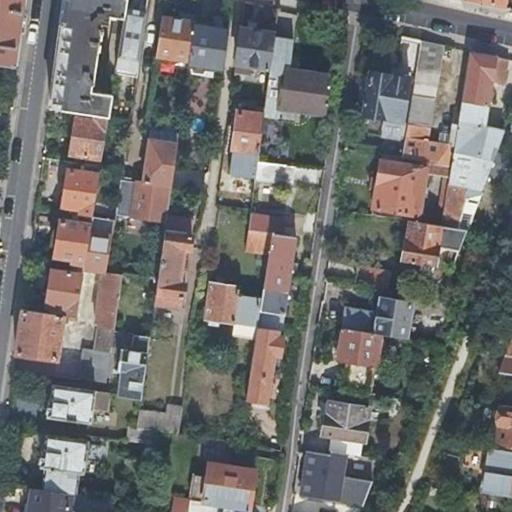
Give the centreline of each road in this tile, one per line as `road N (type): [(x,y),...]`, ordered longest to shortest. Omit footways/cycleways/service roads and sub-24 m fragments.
road 1 (residential): [(353,0),(279,511)]
road 2 (residential): [(0,320),(44,0)]
road 3 (residential): [(355,0),(511,38)]
